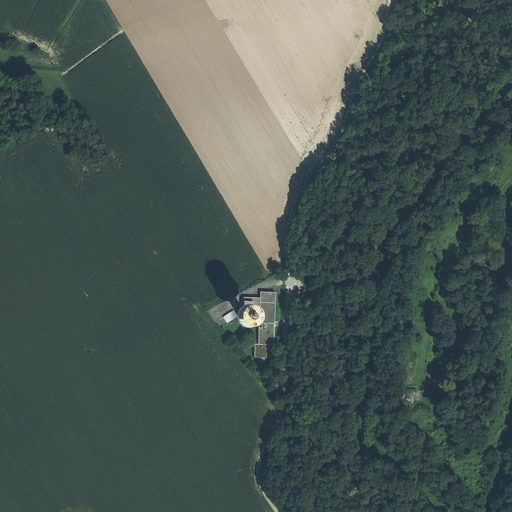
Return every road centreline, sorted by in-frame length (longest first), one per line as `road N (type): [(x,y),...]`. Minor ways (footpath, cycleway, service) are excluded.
road 1 (track): [(449,276),(442,307),(457,334),(457,364),(439,369),(435,360),(432,290),(449,246),(511,199)]
road 2 (track): [(289,279),(284,249),(292,209),(340,132),(379,45),(387,0)]
